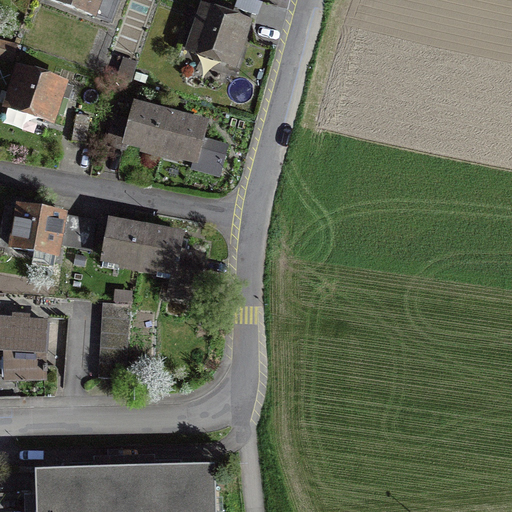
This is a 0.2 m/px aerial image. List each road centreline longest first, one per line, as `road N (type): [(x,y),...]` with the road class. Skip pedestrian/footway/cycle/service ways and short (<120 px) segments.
road 1 (residential): [(254,219),(248,376),(237,405),(209,416),(0,421)]
road 2 (residential): [(254,219),(0,172)]
road 3 (residential): [(310,0),(254,219)]
